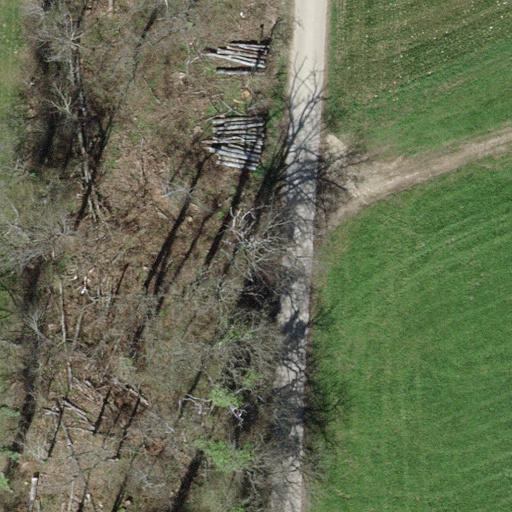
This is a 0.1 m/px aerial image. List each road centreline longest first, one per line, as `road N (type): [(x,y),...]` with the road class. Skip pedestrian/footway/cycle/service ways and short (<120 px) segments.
road 1 (track): [(313,0),(289,511)]
road 2 (track): [(298,251),(354,214),(511,151)]
road 3 (track): [(306,113),(333,142),(424,188)]
